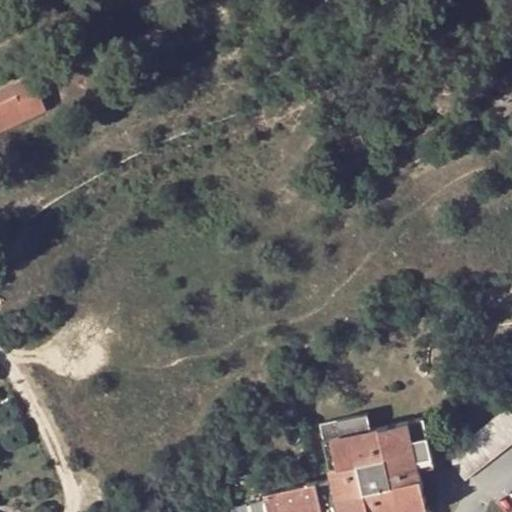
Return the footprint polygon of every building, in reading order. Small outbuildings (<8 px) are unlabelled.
[(511,107),(511,72),(503,79),(498,73),(485,84),(490,90),(487,92),(504,114),(511,107)] [(0,129),(47,108),(33,77),(0,92),(0,129)] [(323,147),(332,171),(371,159),(362,133),(341,140),(339,134),(324,138),(326,145),(323,147)] [(26,328),(15,313),(0,323),(0,324),(11,339),(26,328)] [(511,442),(511,411),(508,407),(447,455),(466,479),(511,442)] [(358,416),(361,431),(371,428),(369,414),(358,416)] [(358,416),(320,424),(332,477),(317,480),(324,510),(324,511),(429,511),(420,469),(418,459),(434,455),(424,417),(371,428),(361,431),(358,416)] [(434,455),(418,459),(420,469),(436,466),(434,455)] [(306,483),(303,470),(289,472),(292,486),(306,483)] [(265,492),(269,511),(314,511),(324,510),(317,480),(306,483),(292,486),(265,492)]
